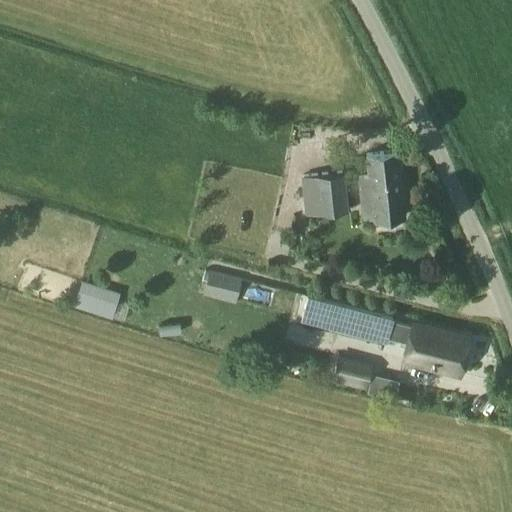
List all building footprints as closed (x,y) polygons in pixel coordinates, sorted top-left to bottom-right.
[(404,216),(396,150),(366,154),(368,174),(357,176),(362,218),(373,217),(373,220),(404,216)] [(348,209),(344,170),(300,175),(304,214),(348,209)] [(235,300),(241,275),(208,267),(202,292),(235,300)] [(116,301),(78,289),(72,306),(111,318),(116,301)] [(308,295),(302,316),(406,342),(402,358),(458,372),(468,335),(412,321),(411,325),(391,321),(392,317),(308,295)] [(372,362),(338,353),(331,378),(365,388),(372,362)]
